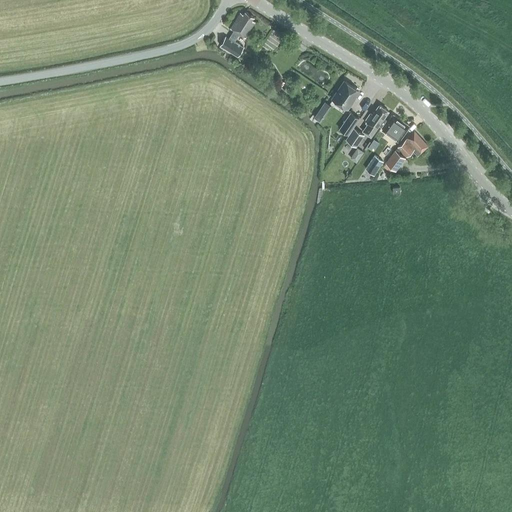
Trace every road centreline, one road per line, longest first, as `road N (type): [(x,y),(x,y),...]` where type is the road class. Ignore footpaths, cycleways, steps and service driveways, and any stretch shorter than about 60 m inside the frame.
road 1 (secondary): [(511,212),(413,102),(255,0)]
road 2 (unclassified): [(0,82),(180,45),(226,0)]
